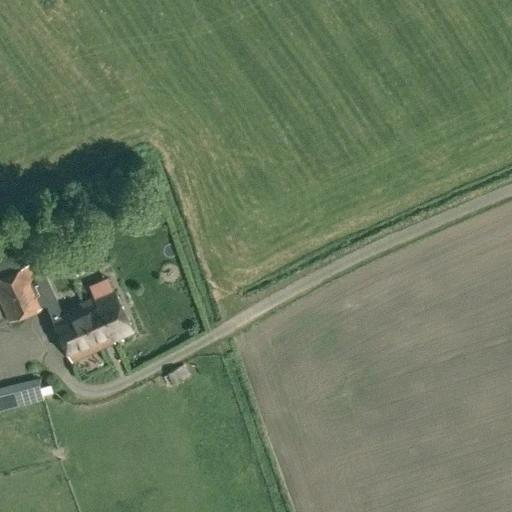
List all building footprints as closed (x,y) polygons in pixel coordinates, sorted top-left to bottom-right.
[(141,230),(160,223),(154,208),(136,215),(141,230)] [(69,254),(84,292),(115,281),(101,242),(69,254)] [(29,264),(0,276),(0,297),(10,321),(48,304),(73,360),(102,346),(101,343),(108,340),(105,332),(110,329),(104,315),(101,317),(103,321),(95,325),(94,323),(91,325),(88,318),(91,316),(84,301),(63,310),(47,274),(36,279),(29,264)] [(96,295),(84,301),(91,316),(88,318),(91,325),(94,323),(95,325),(103,321),(101,317),(104,315),(110,329),(105,332),(108,340),(134,328),(117,290),(97,299),(96,295)] [(37,376),(26,379),(31,400),(43,397),(37,376)]
